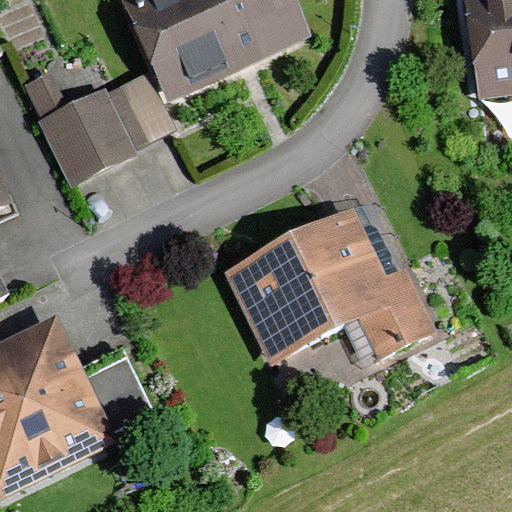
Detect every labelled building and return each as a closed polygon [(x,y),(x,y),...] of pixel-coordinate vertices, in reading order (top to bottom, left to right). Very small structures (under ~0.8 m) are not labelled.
[(288,57),(260,0),(158,0),(108,24),(139,89),(40,136),(68,194),(170,144),(158,119),(288,57)] [(511,0),(460,0),(472,97),(511,92),(511,0)] [(109,48),(24,80),(38,116),(123,83),(109,48)] [(370,295),(337,230),(215,291),(261,382),(340,342),(359,380),(429,345),(396,282),(370,295)] [(0,511),(103,461),(40,335),(0,354),(0,511)]
